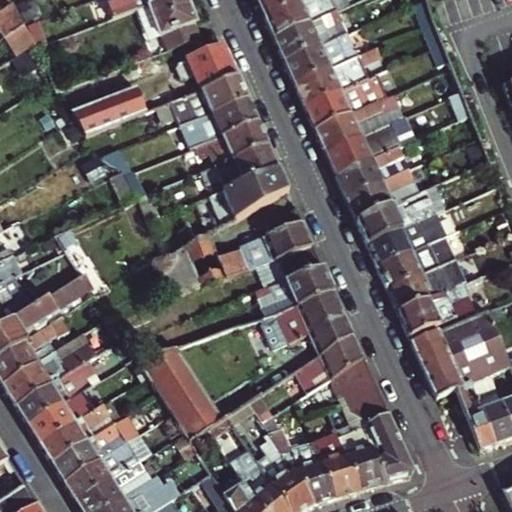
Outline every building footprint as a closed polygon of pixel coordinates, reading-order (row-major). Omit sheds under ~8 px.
[(19,0),(14,3),(21,21),(35,13),(29,0),(19,0)] [(160,0),(117,0),(108,4),(114,19),(135,10),(148,5),(160,0)] [(159,34),(160,36),(162,35),(168,50),(202,37),(187,0),(160,0),(148,5),(159,34)] [(255,0),(264,19),(305,0),(255,0)] [(305,0),(264,19),(273,39),(338,10),(334,0),(305,0)] [(21,21),(14,3),(0,11),(0,30),(3,38),(24,26),(21,21)] [(135,10),(146,39),(159,34),(148,5),(135,10)] [(432,24),(426,7),(416,12),(422,28),(432,24)] [(338,10),(273,39),(284,63),(348,34),(338,10)] [(3,38),(16,58),(23,54),(31,49),(32,52),(39,49),(25,27),(24,26),(3,38)] [(348,34),(284,63),(295,86),(375,50),(365,26),(348,34)] [(181,80),(188,83),(197,79),(203,93),(238,78),(224,47),(179,64),(177,71),(181,80)] [(32,52),(31,49),(23,54),(44,88),(53,82),(42,68),(32,52)] [(386,71),(377,49),(375,50),(295,86),(305,108),(369,78),(386,71)] [(53,82),(58,93),(68,89),(60,70),(51,74),(53,82)] [(214,115),(248,100),(238,78),(203,93),(150,115),(148,115),(152,124),(189,109),(190,113),(209,106),(214,115)] [(305,108),(314,131),(370,106),(365,95),(372,92),(375,91),(369,78),(305,108)] [(77,130),(81,139),(83,142),(148,115),(150,115),(140,91),(72,118),(74,122),(77,130)] [(376,103),(372,92),(365,95),(370,106),(376,103)] [(394,95),(376,103),(370,106),(314,131),(326,156),(388,127),(382,114),(399,107),(394,95)] [(208,144),(259,123),(248,100),(214,115),(198,121),(208,144)] [(388,127),(404,119),(399,107),(382,114),(388,127)] [(388,127),(326,156),(336,178),(398,149),(394,139),(410,131),(404,119),(388,127)] [(213,157),(229,151),(233,161),(269,146),(259,123),(208,144),(198,148),(203,158),(212,154),(213,157)] [(71,133),(75,142),(81,139),(77,130),(71,133)] [(410,131),(394,139),(398,149),(410,144),(415,142),(410,131)] [(398,149),(336,178),(346,201),(408,172),(403,161),(416,155),(410,144),(398,149)] [(227,189),(279,168),(269,146),(233,161),(196,175),(203,190),(217,184),(220,192),(227,189)] [(408,172),(421,166),(416,155),(403,161),(408,172)] [(105,169),(100,160),(92,164),(97,174),(105,169)] [(408,172),(346,201),(356,223),(423,192),(417,179),(425,176),(421,166),(408,172)] [(105,173),(124,205),(136,199),(124,178),(113,168),(105,173)] [(220,192),(208,196),(222,227),(289,190),(288,189),(286,190),(283,184),(286,183),(279,168),(227,189),(220,192)] [(440,213),(430,189),(423,192),(356,223),(366,246),(428,219),(440,213)] [(161,215),(151,193),(136,199),(146,221),(161,215)] [(268,221),(272,232),(243,244),(238,249),(219,257),(210,234),(164,259),(158,263),(173,300),(281,258),(314,245),(298,208),(268,221)] [(376,267),(437,240),(428,219),(366,246),(376,267)] [(0,249),(20,237),(13,225),(0,232),(0,262),(5,261),(6,260),(0,250),(0,249)] [(461,240),(457,231),(442,237),(446,246),(452,244),(461,240)] [(446,246),(442,237),(437,240),(447,262),(458,257),(452,244),(446,246)] [(437,240),(376,267),(386,290),(447,262),(437,240)] [(314,245),(281,258),(290,280),(324,267),(314,245)] [(0,284),(13,279),(16,277),(5,261),(0,262),(0,284)] [(386,290),(396,313),(397,314),(458,286),(447,262),(386,290)] [(335,290),(324,267),(290,280),(255,294),(263,315),(276,311),(335,290)] [(87,276),(82,278),(32,309),(0,327),(0,357),(25,342),(20,334),(61,309),(60,307),(94,286),(87,276)] [(0,327),(32,309),(13,279),(0,284),(0,327)] [(408,338),(408,339),(423,332),(441,324),(454,318),(470,311),(472,310),(461,285),(458,286),(397,314),(408,338)] [(276,311),(289,338),(309,330),(321,356),(355,334),(335,290),(276,311)] [(470,311),(454,318),(456,325),(473,318),(470,311)] [(437,399),(454,392),(466,387),(478,381),(490,377),(499,373),(508,369),(504,358),(484,314),(473,318),(456,325),(444,329),(425,337),(410,343),(437,399)] [(425,337),(444,329),(441,324),(423,332),(425,337)] [(55,335),(49,327),(25,342),(0,357),(0,381),(2,385),(54,352),(46,340),(55,335)] [(332,379),(365,357),(355,334),(321,356),(332,379)] [(94,355),(81,335),(54,352),(2,385),(16,406),(88,360),(94,355)] [(209,430),(223,420),(172,348),(137,361),(147,377),(159,396),(171,414),(184,434),(190,443),(197,438),(209,430)] [(332,379),(341,399),(346,397),(355,415),(369,422),(391,413),(365,357),(332,379)] [(86,377),(94,371),(88,360),(16,406),(28,426),(81,392),(91,386),(86,377)] [(490,377),(478,381),(466,387),(493,447),(511,439),(511,428),(496,392),(490,377)] [(511,385),(496,392),(511,428),(511,385)] [(493,447),(466,387),(454,392),(480,452),(493,447)] [(332,397),(327,388),(315,394),(321,403),(332,397)] [(39,444),(93,411),(81,392),(28,426),(39,444)] [(343,403),(354,429),(364,425),(388,482),(412,475),(415,467),(391,413),(369,422),(355,415),(346,397),(341,399),(343,403)] [(233,428),(258,412),(251,402),(227,418),(233,428)] [(115,424),(103,405),(93,411),(39,444),(51,463),(115,424)] [(316,415),(324,432),(334,427),(327,410),(316,415)] [(282,430),(276,416),(265,423),(271,434),(282,430)] [(63,482),(126,442),(115,424),(51,463),(63,482)] [(364,425),(354,429),(339,436),(363,490),(388,482),(364,425)] [(282,430),(271,434),(274,438),(315,504),(337,498),(314,445),(313,443),(298,448),(296,444),(292,446),(284,428),(282,430)] [(173,440),(185,460),(196,453),(190,443),(184,434),(173,440)] [(363,490),(339,436),(314,445),(337,498),(363,490)] [(190,443),(196,453),(210,474),(234,511),(261,511),(229,462),(220,468),(215,460),(213,461),(197,438),(190,443)] [(263,445),(279,473),(268,481),(287,511),(303,511),(315,504),(274,438),(263,445)] [(75,501),(139,462),(126,442),(63,482),(75,501)] [(234,451),(225,456),(229,462),(261,511),(287,511),(268,481),(248,451),(238,456),(234,451)] [(139,462),(75,501),(81,511),(100,511),(151,481),(139,462)] [(0,493),(3,498),(22,485),(14,473),(0,481),(0,493)] [(177,494),(164,473),(151,481),(100,511),(148,511),(173,497),(177,494)] [(199,480),(215,506),(207,511),(234,511),(210,474),(199,480)] [(0,511),(23,511),(35,505),(22,485),(3,498),(0,499),(0,511)] [(511,511),(511,489),(502,493),(511,511)] [(177,494),(173,497),(180,508),(183,511),(207,511),(206,511),(197,511),(183,491),(177,494)] [(148,511),(173,511),(180,508),(173,497),(148,511)]
